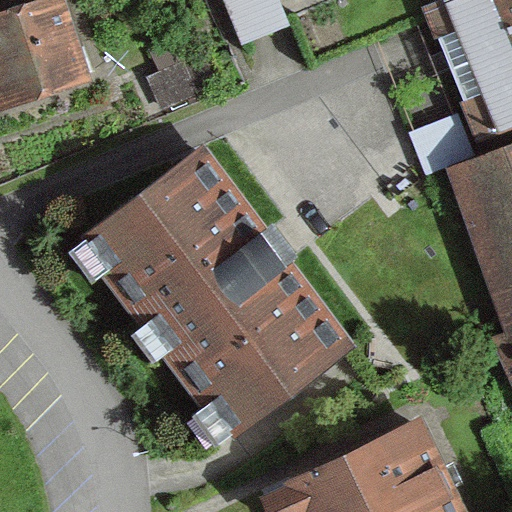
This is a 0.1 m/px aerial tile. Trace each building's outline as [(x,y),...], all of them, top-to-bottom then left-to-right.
[(511,126),(511,0),(441,0),(495,133),(511,126)] [(83,77),(58,1),(0,20),(0,98),(4,97),(5,102),(83,77)] [(157,109),(191,94),(179,66),(145,81),(157,109)] [(449,116),(407,133),(424,176),(466,159),(449,116)] [(511,143),(442,169),(505,336),(511,331),(511,143)] [(227,435),(341,349),(269,253),(195,154),(80,240),(227,435)] [(511,331),(505,336),(498,339),(511,371),(511,331)] [(453,511),(443,492),(413,428),(287,488),(298,511),(453,511)]
